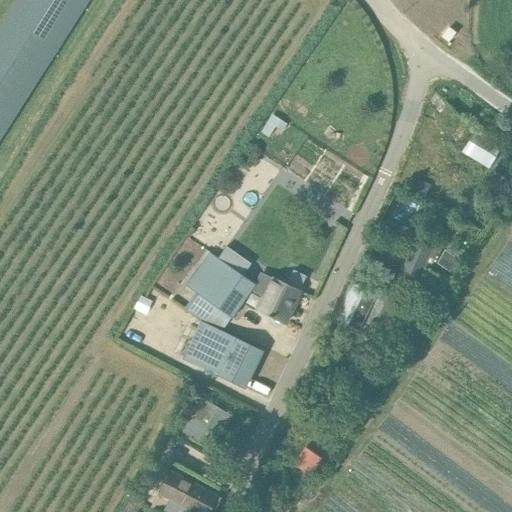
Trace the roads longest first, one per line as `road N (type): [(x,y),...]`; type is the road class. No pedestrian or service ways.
road 1 (residential): [(223,511),(385,171)]
road 2 (unclassified): [(385,171),(426,53)]
